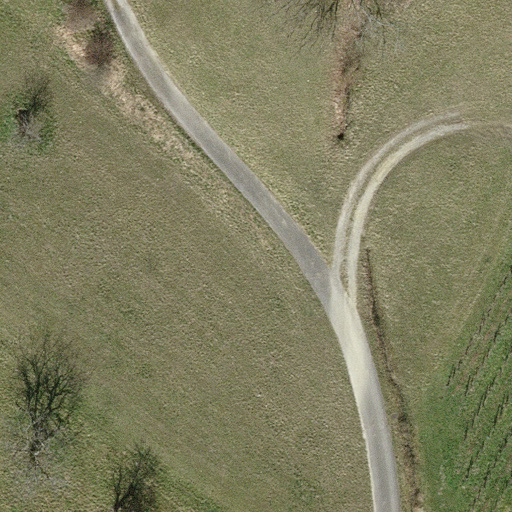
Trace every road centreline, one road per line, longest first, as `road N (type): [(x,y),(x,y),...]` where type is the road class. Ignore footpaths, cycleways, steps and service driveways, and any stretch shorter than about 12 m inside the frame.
road 1 (track): [(121,0),(141,45),(190,115),(340,290),(373,397),(388,511)]
road 2 (track): [(340,290),(382,165),(445,120),(511,111)]
